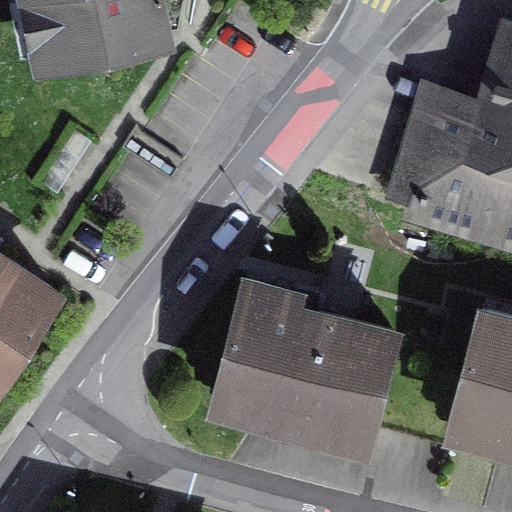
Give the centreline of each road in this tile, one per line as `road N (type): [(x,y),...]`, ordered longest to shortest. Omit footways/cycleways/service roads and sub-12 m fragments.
road 1 (residential): [(385,0),(72,405)]
road 2 (residential): [(72,405),(151,456),(382,511)]
road 3 (residential): [(72,405),(0,509)]
